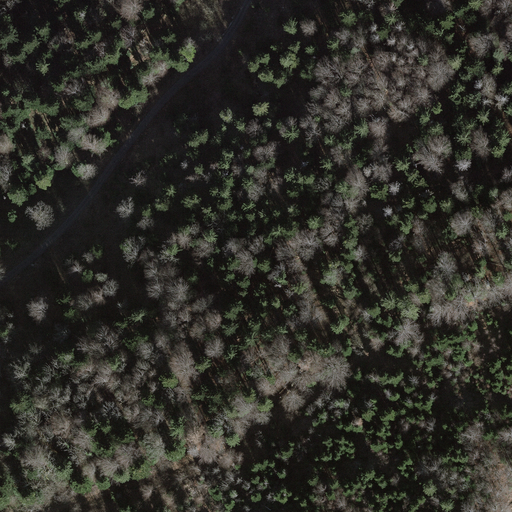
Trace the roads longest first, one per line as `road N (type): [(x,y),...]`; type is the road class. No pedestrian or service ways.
road 1 (track): [(511,167),(374,203),(289,242),(172,314),(58,344),(0,350)]
road 2 (track): [(511,293),(385,344),(313,397),(239,437),(44,511)]
road 3 (unclassified): [(0,279),(79,205),(163,96),(216,51),(248,0)]
